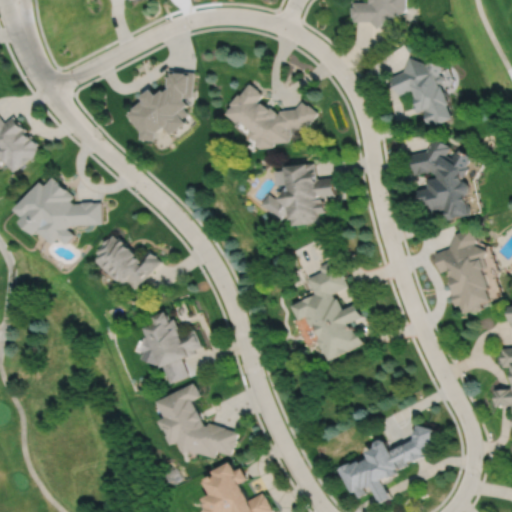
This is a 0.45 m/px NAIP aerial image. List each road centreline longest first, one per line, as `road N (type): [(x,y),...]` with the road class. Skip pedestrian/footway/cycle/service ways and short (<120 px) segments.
road 1 (residential): [(449,511),(472,467),(469,426),(408,292),(366,121),(336,64),(284,26),(218,14),(176,23),(52,87)]
road 2 (residential): [(13,2),(29,46),(81,127),(171,209),(210,258),(269,413),(327,511)]
